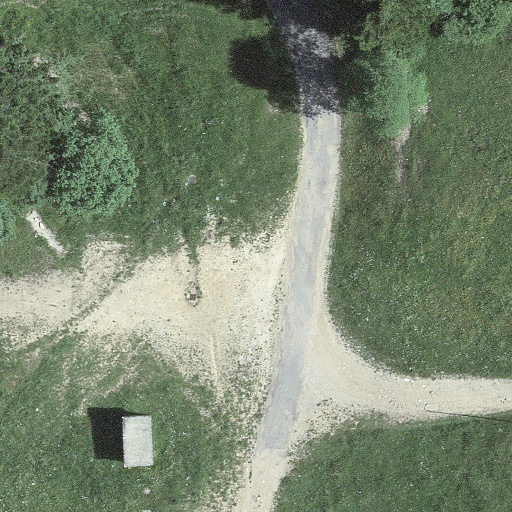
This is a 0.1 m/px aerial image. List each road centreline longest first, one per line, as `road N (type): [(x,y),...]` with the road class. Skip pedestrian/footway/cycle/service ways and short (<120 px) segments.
road 1 (track): [(293,0),(311,44),(326,130),(295,370),(511,391)]
road 2 (track): [(295,370),(243,511)]
